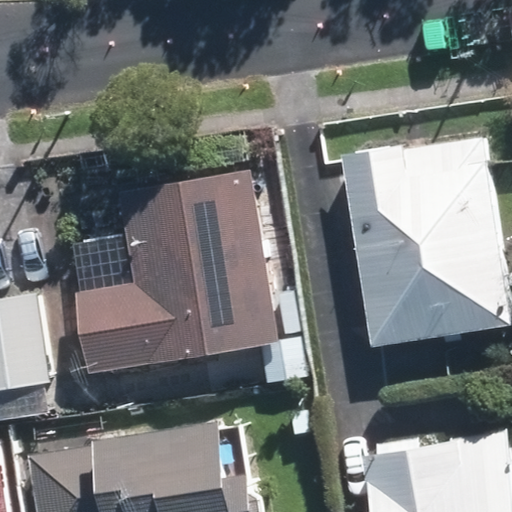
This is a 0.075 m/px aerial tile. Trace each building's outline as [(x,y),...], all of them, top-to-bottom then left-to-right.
[(410,145),(348,155),(380,349),(511,327),(511,270),(490,138),(411,151),(410,145)] [(152,277),(91,286),(104,366),(295,338),(269,164),(138,183),(152,277)] [(56,291),(0,298),(0,383),(68,373),(56,291)] [(310,346),(258,355),(265,396),(317,386),(310,346)] [(92,445),(31,456),(41,511),(260,511),(242,414),(92,442),(92,445)] [(511,511),(511,487),(502,429),(417,444),(418,434),(371,443),(370,455),(359,456),(368,511),(511,511)] [(25,511),(15,433),(0,434),(0,511),(25,511)]
